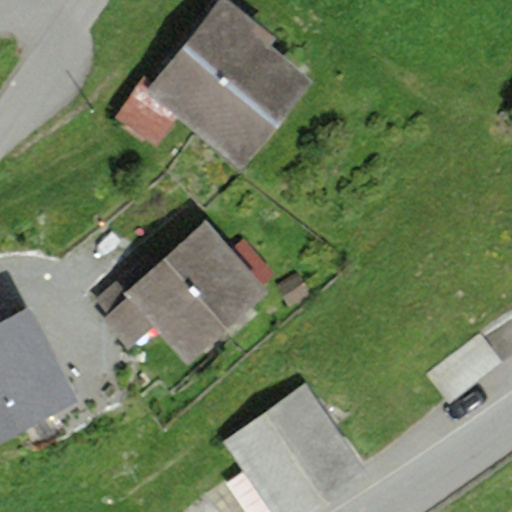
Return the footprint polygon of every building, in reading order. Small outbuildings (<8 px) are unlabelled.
[(217,0),(153,82),(143,76),(114,118),(154,147),(176,114),(242,171),(310,81),(271,45),(278,37),(229,0),(217,0)] [(128,269),(96,299),(107,312),(128,293),(157,325),(189,360),(268,289),(263,284),(275,273),(243,238),(233,247),(207,218),(138,280),(128,269)] [(128,293),(107,312),(99,318),(127,351),(157,325),(128,293)] [(27,304),(0,318),(0,438),(77,397),(27,304)] [(501,362),(479,334),(427,376),(449,403),(501,362)] [(307,383),(223,443),(272,511),(311,511),(370,470),(307,383)]
